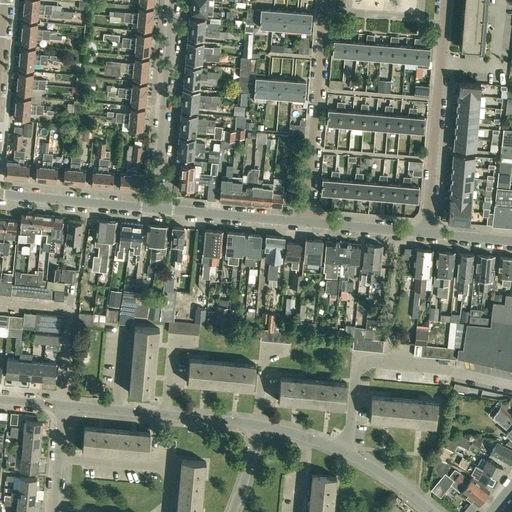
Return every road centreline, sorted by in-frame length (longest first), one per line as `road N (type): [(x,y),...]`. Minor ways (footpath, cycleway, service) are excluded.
road 1 (residential): [(426,234),(445,0)]
road 2 (residential): [(305,223),(324,0)]
road 3 (residential): [(159,209),(175,0)]
road 4 (residential): [(429,511),(345,455),(257,425)]
road 5 (residential): [(257,425),(66,406)]
road 6 (residential): [(159,209),(0,195)]
road 7 (residential): [(305,223),(159,209)]
road 8 (residential): [(426,234),(305,223)]
